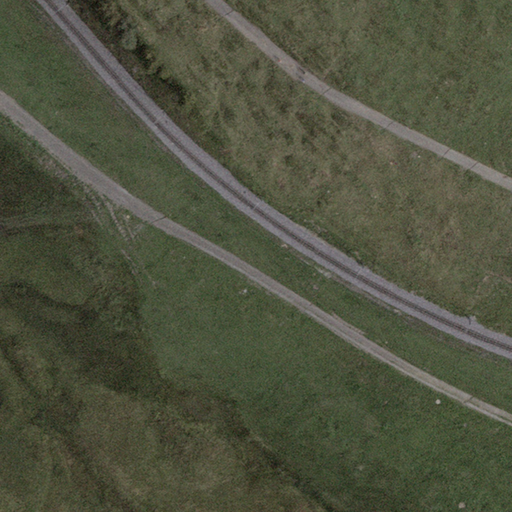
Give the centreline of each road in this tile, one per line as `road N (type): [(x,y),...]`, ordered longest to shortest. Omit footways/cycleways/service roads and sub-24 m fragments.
road 1 (track): [(511,422),(375,353),(112,194),(0,103)]
road 2 (track): [(511,185),(334,97),(216,0)]
